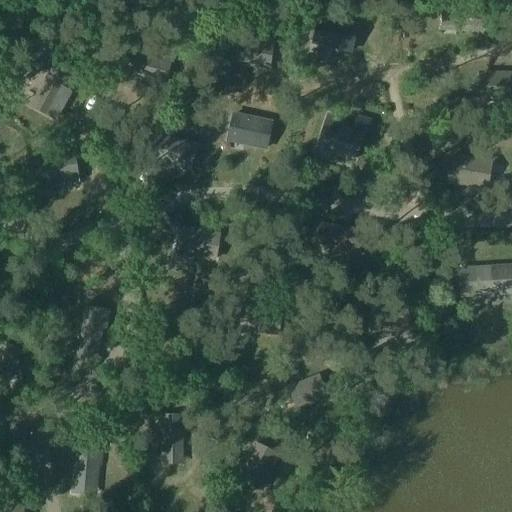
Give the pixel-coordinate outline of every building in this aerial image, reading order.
[(457,29),(481,29),(482,4),(443,3),(442,28),(443,28),(443,23),(457,23),(457,29)] [(318,17),(313,42),(314,42),(315,37),(328,40),(327,45),(351,50),(357,25),(318,17)] [(269,67),(273,38),(263,37),(262,44),(242,41),(239,60),(252,61),(252,65),(269,67)] [(147,80),(164,84),(171,56),(161,53),(159,60),(140,55),(135,73),(148,77),(147,80)] [(34,107),(32,105),(31,106),(56,120),(57,119),(54,118),(69,91),(66,89),(74,75),(48,61),(43,70),(49,73),(39,91),(42,93),(34,107)] [(511,74),(479,74),(479,99),(480,99),(480,94),(494,94),(494,99),(511,99),(511,74)] [(243,137),(242,142),(266,148),(271,123),(233,114),(228,139),(229,140),(230,134),(243,137)] [(325,123),(323,128),(317,147),(318,148),(320,143),(333,147),(331,152),(355,159),(362,134),(325,123)] [(158,135),(151,160),(152,160),(154,155),(167,158),(165,163),(189,170),(196,145),(158,135)] [(33,195),(32,193),(32,192),(43,190),(42,181),(61,178),(62,182),(78,180),(78,181),(79,181),(73,144),(72,144),(73,150),(26,157),(31,195),(33,195)] [(453,156),(448,181),(449,181),(450,176),(463,178),(462,183),(487,187),(492,162),(453,156)] [(340,249),(357,252),(361,230),(330,225),(327,244),(341,246),(340,249)] [(219,234),(180,228),(176,253),(177,253),(178,248),(192,250),(191,255),(215,259),(219,234)] [(492,293),(511,291),(511,266),(476,269),(476,274),(461,275),(461,270),(460,270),(461,295),(478,294),(478,289),(491,288),(492,293)] [(410,327),(405,302),(366,311),(372,336),(373,335),(372,330),(385,327),(386,332),(410,327)] [(102,327),(105,327),(108,310),(87,306),(81,337),(99,340),(102,327)] [(278,334),(280,308),(241,306),(239,331),(240,331),(240,326),(254,327),(254,332),(278,334)] [(12,367),(15,369),(22,350),(1,342),(0,343),(0,377),(7,380),(12,367)] [(290,388),(297,405),(309,400),(310,403),(326,397),(318,376),(290,388)] [(185,433),(185,415),(163,415),(163,446),(182,446),(182,433),(185,433)] [(238,478),(261,489),(261,488),(257,486),(263,474),(267,476),(278,454),(255,443),(238,478)] [(101,447),(79,445),(76,476),(95,478),(96,464),(99,464),(101,447)] [(21,494),(22,500),(0,501),(0,511),(24,511),(23,494),(21,494)]
